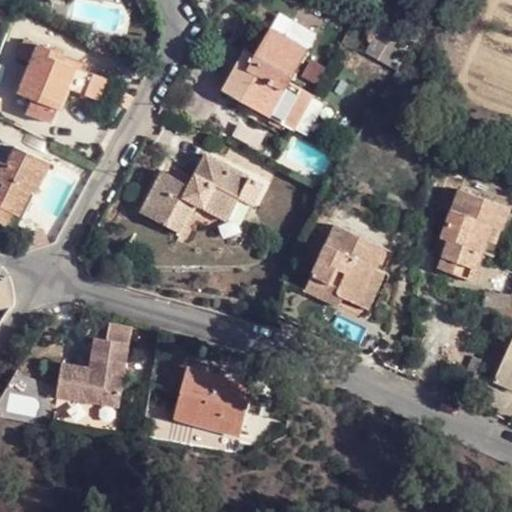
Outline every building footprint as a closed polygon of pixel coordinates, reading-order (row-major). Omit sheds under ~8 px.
[(278,14),(272,25),(308,46),(315,35),(278,14)] [(258,57),(249,52),(225,95),(294,133),(314,96),(293,84),(311,51),(273,31),(258,57)] [(63,55),(24,41),(17,60),(29,65),(11,113),(49,127),(64,87),(77,92),(85,72),(61,63),(63,55)] [(48,162),(15,149),(7,166),(0,162),(0,223),(12,228),(28,192),(33,194),(48,162)] [(248,200),(260,179),(213,154),(196,184),(169,170),(147,210),(185,231),(202,202),(232,218),(243,198),(248,200)] [(268,185),(260,179),(248,200),(243,198),(232,218),(246,226),(268,185)] [(511,209),(465,192),(447,242),(454,243),(450,258),(444,273),(478,285),(489,258),(499,230),(509,233),(511,224),(511,209)] [(382,271),(391,251),(339,227),(311,291),(331,300),(339,284),(348,288),(344,297),(352,301),(370,308),(379,289),(376,287),(384,271),(382,271)] [(499,230),(489,258),(499,260),(509,233),(499,230)] [(454,243),(447,242),(442,256),(450,258),(454,243)] [(397,254),(391,251),(382,271),(384,271),(389,273),(397,254)] [(389,273),(384,271),(376,287),(379,289),(370,308),(377,312),(394,276),(389,273)] [(339,284),(331,300),(349,309),(352,301),(344,297),(348,288),(339,284)] [(135,348),(103,343),(97,373),(69,368),(63,401),(124,411),(135,348)] [(511,363),(503,382),(511,386),(511,363)] [(255,389),(188,369),(174,419),(241,437),(255,389)]
